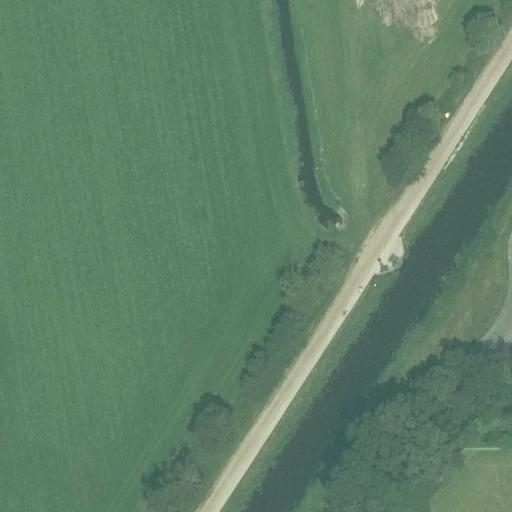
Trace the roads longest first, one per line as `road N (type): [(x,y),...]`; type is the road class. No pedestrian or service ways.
road 1 (track): [(511,36),(203,511)]
road 2 (unclassified): [(327,511),(353,470),(511,325)]
